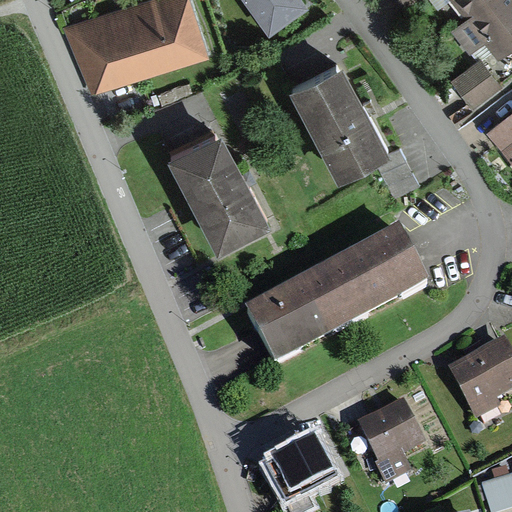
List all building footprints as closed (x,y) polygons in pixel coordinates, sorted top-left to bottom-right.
[(187,0),(160,0),(70,30),(92,96),(206,58),(187,0)] [(307,11),(299,0),(243,0),(270,37),(307,11)] [(397,0),(404,9),(416,0),(397,0)] [(499,61),(511,50),(511,0),(447,0),(464,21),(450,32),(470,58),(486,45),(499,61)] [(501,88),(480,61),(451,82),(472,110),(501,88)] [(338,66),(289,92),(336,181),(385,155),(338,66)] [(511,114),(489,132),(511,162),(511,114)] [(218,137),(169,161),(216,255),(265,231),(218,137)] [(400,198),(424,185),(412,164),(388,177),(400,198)] [(399,231),(251,309),(279,363),(428,285),(399,231)] [(511,348),(505,335),(449,366),(476,416),(500,404),(495,395),(511,386),(511,348)] [(405,397),(358,421),(378,458),(374,460),(386,482),(412,468),(405,455),(429,442),(405,397)] [(319,431),(264,459),(291,511),(300,511),(313,505),(308,496),(343,478),(319,431)] [(511,475),(511,473),(482,483),(491,511),(493,511),(511,506),(511,475)]
